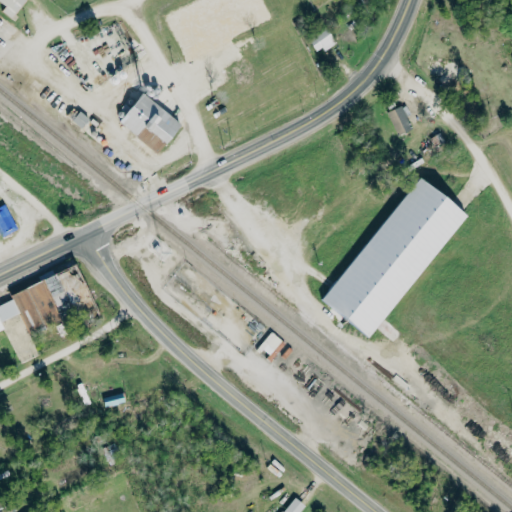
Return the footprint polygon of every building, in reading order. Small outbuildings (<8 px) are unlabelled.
[(28,0),(0,0),(0,5),(4,10),(3,11),(13,19),(28,0)] [(318,54),(337,43),(329,28),(310,39),(318,54)] [(142,93),(181,125),(159,152),(120,120),(142,93)] [(399,136),(413,130),(403,106),(389,112),(399,136)] [(369,336),(321,298),(420,176),(468,214),(369,336)] [(0,233),(2,238),(19,229),(6,204),(0,207),(0,233)] [(12,291),(28,330),(84,307),(87,314),(97,311),(78,265),(12,291)] [(270,356),(283,339),(273,331),(259,347),(270,356)]
